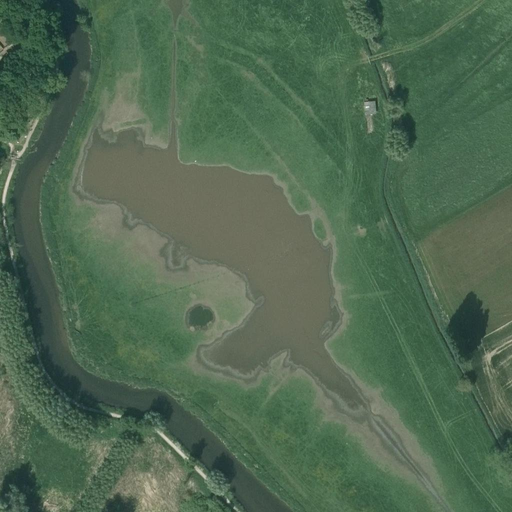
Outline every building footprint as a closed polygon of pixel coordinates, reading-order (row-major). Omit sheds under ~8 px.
[(18,37),(20,36),(5,17),(8,15),(6,12),(3,14),(0,10),(0,8),(3,6),(0,3),(0,13),(4,18),(3,19),(5,22),(3,23),(5,26),(7,24),(10,28),(9,30),(10,31),(12,30),(15,34),(14,36),(15,37),(16,36),(18,37)] [(21,42),(23,40),(20,36),(18,37),(3,49),(2,48),(2,49),(3,51),(0,53),(0,55),(0,56),(2,55),(3,56),(7,53),(6,51),(10,48),(12,51),(15,49),(13,46),(18,41),(20,43),(21,42)] [(24,59),(27,63),(37,55),(35,52),(33,53),(23,40),(21,42),(24,46),(23,47),(24,49),(26,47),(29,52),(27,54),(28,56),(24,59)] [(0,84),(27,63),(24,59),(20,55),(18,57),(21,61),(17,65),(16,63),(19,61),(14,56),(11,58),(9,55),(5,58),(7,61),(8,60),(12,64),(10,65),(11,67),(10,68),(11,70),(10,70),(11,71),(8,72),(7,73),(6,71),(4,72),(5,74),(0,78),(0,84)] [(374,101),(363,101),(364,114),(375,114),(374,101)]
